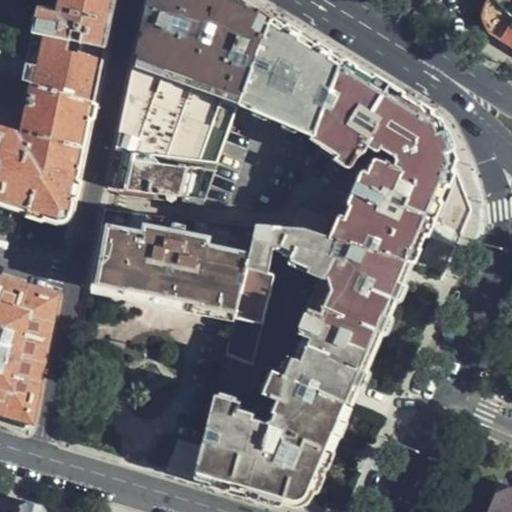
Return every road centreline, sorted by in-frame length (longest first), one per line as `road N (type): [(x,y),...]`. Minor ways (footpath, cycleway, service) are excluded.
road 1 (residential): [(135,0),(79,281)]
road 2 (secondary): [(439,70),(499,189),(500,266)]
road 3 (residential): [(79,281),(40,459)]
road 4 (residential): [(40,459),(214,511)]
road 5 (secondary): [(500,266),(444,402)]
road 6 (secondary): [(439,70),(326,0)]
